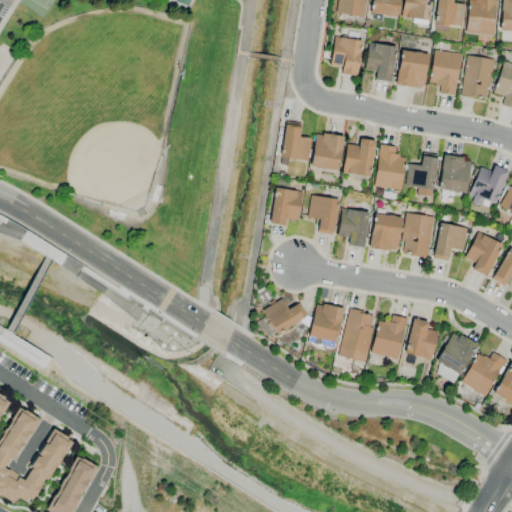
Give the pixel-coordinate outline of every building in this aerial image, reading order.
[(336,0),(334,13),(361,17),(364,0),(336,0)] [(397,16),(397,0),(369,0),(369,15),(397,16)] [(427,20),(429,0),(401,0),(399,17),(427,20)] [(463,5),(450,3),(450,0),(434,0),(432,24),(460,27),(463,5)] [(490,36),(494,0),(466,0),(463,32),(490,36)] [(511,0),(498,0),(497,31),(511,31),(511,0)] [(339,74),(355,76),(358,40),(331,37),(328,66),(339,67),(339,74)] [(373,72),(372,80),(389,82),(392,46),(365,43),(363,71),(373,72)] [(425,53),(397,50),(394,86),(422,88),(425,53)] [(427,84),(438,85),(437,94),(453,95),(457,53),(430,51),(427,84)] [(485,100),(491,60),(464,55),(458,95),(485,100)] [(499,106),(511,108),(511,65),(498,63),(493,94),(501,96),(499,106)] [(308,138),(298,137),(298,125),(281,125),(280,158),(307,159),(308,138)] [(340,136),(312,133),(309,167),(337,170),(340,136)] [(367,177),(373,141),(357,139),(356,146),(344,144),(339,172),(367,177)] [(398,190),(404,157),(392,155),(393,147),(378,145),(371,186),(398,190)] [(405,164),(402,186),(415,188),(414,194),(430,197),(434,158),(419,156),(418,166),(405,164)] [(440,156),(437,190),(464,193),(467,159),(440,156)] [(467,194),(471,196),(469,203),(479,207),(482,200),(493,205),(505,171),(491,166),(489,171),(477,167),(467,194)] [(511,188),(507,186),(496,206),(511,214),(511,188)] [(282,226),(283,219),(295,221),(300,192),(273,188),(267,223),(282,226)] [(336,199),(308,195),(305,218),(317,219),(315,233),(331,235),(336,199)] [(346,246),(362,248),(365,212),(338,209),(336,237),(347,238),(346,246)] [(398,254),(425,257),(431,217),(403,213),(398,254)] [(367,248),(395,252),(399,217),(371,214),(367,248)] [(431,259),(446,260),(447,249),(461,251),(464,227),(435,224),(431,259)] [(485,277),(498,243),(474,233),(463,259),(472,263),(469,270),(485,277)] [(509,276),(511,277),(511,251),(507,248),(489,279),(502,286),(509,276)] [(285,309),(281,299),(261,308),(272,333),(304,318),(297,304),(285,309)] [(315,303),(305,341),(331,348),(341,310),(315,303)] [(363,362),(373,315),(345,309),(336,357),(363,362)] [(369,354),(397,359),(403,318),(389,316),(387,322),(375,320),(369,354)] [(430,359),(435,332),(424,329),(425,321),(410,318),(403,354),(430,359)] [(50,358),(0,327),(0,344),(43,370),(50,358)] [(434,361),(458,374),(474,345),(450,331),(434,361)] [(460,385),(486,396),(501,358),(489,353),(487,359),(473,353),(460,385)] [(511,365),(508,363),(490,393),(511,405),(511,365)] [(434,373),(451,383),(455,374),(439,365),(434,373)] [(50,429),(21,479),(5,469),(35,417),(16,407),(0,435),(0,496),(12,503),(15,497),(30,506),(69,439),(50,429)] [(44,511),(46,511),(69,511),(93,466),(73,455),(44,511)]
